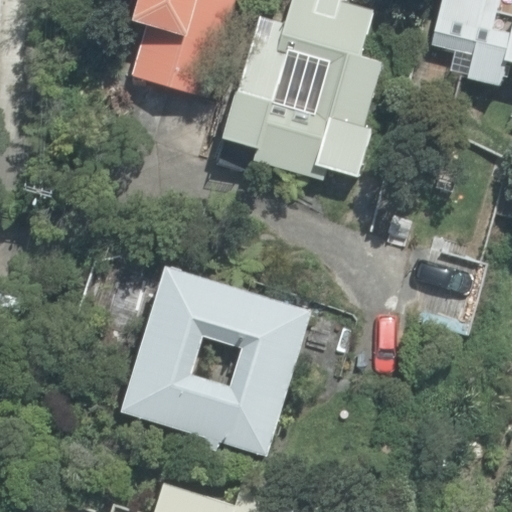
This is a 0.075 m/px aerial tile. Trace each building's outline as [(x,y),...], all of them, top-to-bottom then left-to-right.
[(198,97),(210,100),(239,0),(143,0),(137,24),(149,27),(134,76),(143,78),(142,83),(197,99),(198,97)] [(255,163),(326,183),(330,170),(360,179),(374,130),(367,128),(385,64),(362,57),(375,12),(334,0),(294,0),(280,52),(331,67),(318,113),(276,101),(286,68),(250,58),(226,140),(259,150),(255,163)] [(511,0),(443,0),(433,47),(457,52),(452,72),(470,77),(469,81),(503,88),(509,63),(511,63),(511,0)] [(125,413),(269,458),(314,312),(170,267),(125,413)] [(311,511),(242,490),(237,506),(167,484),(158,511),(311,511)]
